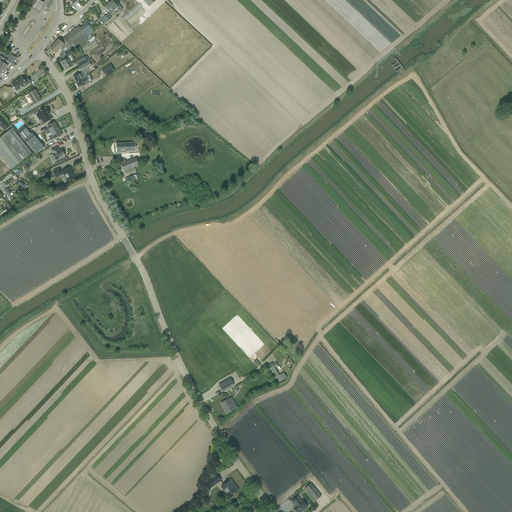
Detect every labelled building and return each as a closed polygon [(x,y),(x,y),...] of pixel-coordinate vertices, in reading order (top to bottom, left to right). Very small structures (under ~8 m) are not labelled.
[(36,0),(32,7),(38,11),(43,4),(37,0),(36,0)] [(50,0),(45,8),(49,11),(54,3),(50,0)] [(104,8),(107,11),(110,14),(111,15),(115,12),(114,11),(116,9),(119,13),(123,10),(119,5),(117,7),(112,1),(104,8)] [(140,4),(125,17),(129,21),(144,8),(140,4)] [(144,9),(130,23),(137,30),(152,16),(144,9)] [(94,32),(88,25),(85,21),(81,24),(84,27),(81,29),(79,26),(78,27),(67,36),(66,36),(72,44),(72,45),(75,48),(88,37),(94,32)] [(70,47),(72,45),(72,44),(66,36),(63,39),(65,42),(70,47)] [(68,49),(70,47),(65,42),(63,44),(58,39),(54,43),(60,49),(62,51),(65,47),(68,49)] [(55,54),(60,49),(54,43),(49,49),(55,54)] [(65,60),(61,63),(65,70),(70,68),(73,66),(75,65),(73,61),(74,61),(70,54),(67,56),(68,58),(65,60)] [(107,56),(96,65),(97,67),(109,58),(107,56)] [(78,68),(88,63),(85,57),(76,62),(78,68)] [(0,76),(1,76),(3,73),(4,74),(8,67),(10,68),(11,66),(13,68),(16,66),(3,58),(0,62),(0,76)] [(88,63),(78,68),(81,72),(91,67),(89,62),(88,63)] [(110,64),(101,71),(104,74),(105,73),(106,76),(114,71),(112,68),(113,68),(110,64)] [(76,82),(84,78),(84,77),(85,77),(82,72),(79,74),(78,75),(73,77),(76,82)] [(24,81),(21,77),(11,84),(13,88),(13,89),(14,91),(16,91),(16,92),(24,86),(25,86),(30,83),(27,78),(24,81)] [(83,86),(87,84),(84,78),(76,82),(79,88),(83,86)] [(36,95),(37,94),(35,90),(34,91),(33,91),(32,91),(33,92),(28,94),(28,95),(34,105),(36,104),(40,101),(36,95)] [(39,107),(28,114),(29,116),(33,114),(34,116),(36,115),(39,120),(41,119),(44,124),(51,120),(48,115),(47,113),(48,112),(46,109),(45,109),(44,109),(42,110),(41,110),(39,107)] [(0,125),(5,131),(9,127),(1,117),(0,118),(0,125)] [(54,122),(47,126),(53,136),(50,138),(52,141),(54,139),(61,135),(54,122)] [(32,153),(12,128),(0,137),(0,155),(12,170),(32,153)] [(31,134),(26,128),(19,134),(24,140),(31,134)] [(24,140),(36,154),(44,148),(32,134),(31,133),(31,134),(24,140)] [(121,144),(116,144),(116,152),(121,152),(136,151),(135,143),(121,144)] [(57,160),(65,157),(61,150),(59,151),(57,147),(51,150),(52,154),(53,156),(55,155),(57,160)] [(125,175),(130,174),(136,171),(135,169),(138,168),(137,166),(138,166),(136,159),(127,162),(126,159),(120,161),(124,171),(125,175)] [(64,174),(68,183),(72,181),(73,181),(73,180),(75,179),(73,175),(72,173),(70,167),(65,170),(62,171),(62,172),(60,173),(58,169),(53,172),(56,178),(64,174)] [(7,189),(4,191),(10,200),(13,198),(7,189)] [(274,367),(269,370),(277,383),(282,381),(286,378),(283,373),(279,375),(274,367)] [(234,386),(230,379),(219,385),(223,392),(234,386)] [(227,414),(232,411),(234,410),(228,399),(221,403),(227,414)] [(216,474),(206,481),(211,488),(220,481),(216,474)] [(230,480),(226,483),(221,487),(229,498),(237,492),(232,485),(233,484),(230,480)] [(314,501),(321,496),(311,484),(305,489),(314,501)] [(295,511),(301,511),(302,511),(307,508),(302,501),(301,502),(298,497),(291,502),(295,507),(293,509),(295,511)]
